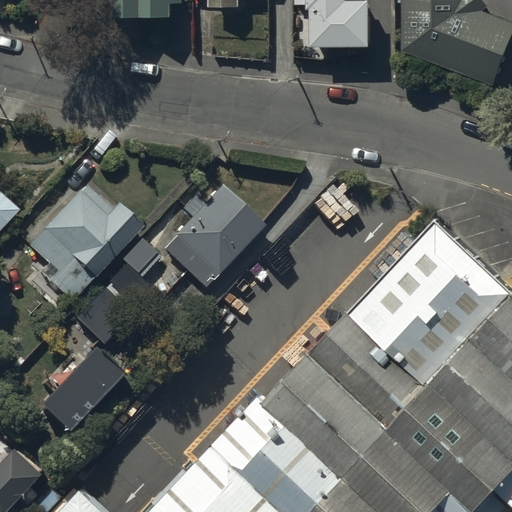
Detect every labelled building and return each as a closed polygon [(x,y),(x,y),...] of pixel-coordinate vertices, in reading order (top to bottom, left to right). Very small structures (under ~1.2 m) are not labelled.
[(307,0),(308,33),(369,32),(367,0),(307,0)] [(404,0),(405,51),(496,84),(511,40),(511,23),(484,13),(490,9),(483,0),(404,0)] [(262,218),(218,178),(172,226),(174,229),(161,242),(202,281),(262,218)] [(79,184),(76,182),(27,237),(58,264),(49,274),(67,290),(70,287),(72,289),(90,269),(92,270),(139,217),(113,194),(108,201),(84,179),(79,184)] [(0,214),(14,199),(0,186),(0,214)] [(349,314),(427,387),(511,295),(511,292),(438,220),(349,314)] [(127,263),(77,317),(105,343),(155,289),(142,277),(161,255),(143,238),(123,260),(127,263)] [(480,511),(511,478),(511,295),(427,387),(349,314),(151,511),(480,511)] [(115,358),(88,333),(34,391),(62,417),(115,358)] [(40,460),(15,438),(2,452),(0,450),(0,498),(3,501),(40,460)] [(511,511),(511,478),(480,511),(511,511)] [(108,511),(81,487),(58,511),(108,511)]
